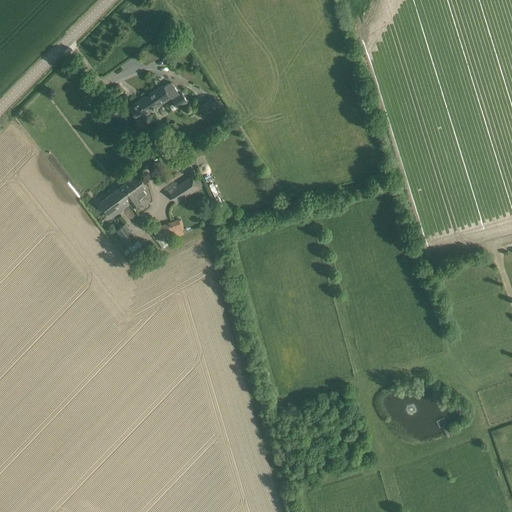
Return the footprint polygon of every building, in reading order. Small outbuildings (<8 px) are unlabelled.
[(163,85),(129,107),(138,119),(140,117),(171,98),(171,97),(178,108),(187,101),(182,93),(180,95),(172,83),(164,87),(163,85)] [(204,115),(219,105),(214,97),(199,106),(204,115)] [(119,189),(130,203),(133,207),(141,201),(140,199),(147,194),(143,189),(147,186),(138,174),(119,189)] [(196,174),(191,177),(169,191),(176,202),(203,185),(196,174)] [(130,203),(119,189),(100,203),(111,217),(130,203)] [(216,212),(212,203),(202,208),(206,217),(216,212)] [(164,224),(169,239),(183,234),(179,220),(164,224)] [(128,247),(138,239),(126,223),(116,231),(128,247)]
